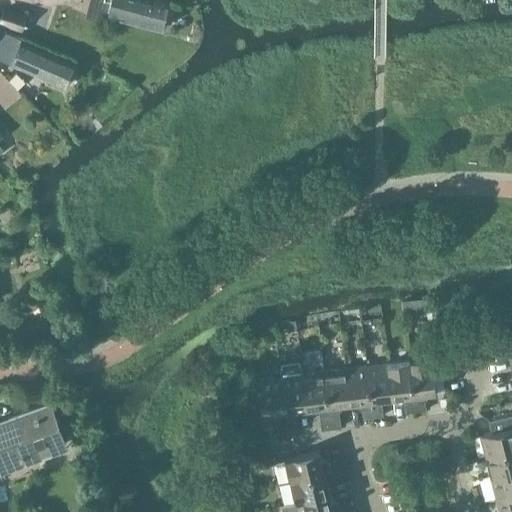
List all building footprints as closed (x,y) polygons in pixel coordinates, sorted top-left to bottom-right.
[(169,1),(165,0),(109,0),(106,12),(162,27),(169,1)] [(0,12),(0,23),(20,30),(25,17),(1,9),(0,12)] [(0,59),(64,87),(75,62),(0,29),(0,59)] [(432,357),(410,360),(415,400),(425,399),(428,396),(427,393),(437,392),(432,357)] [(410,360),(389,363),(393,397),(402,396),(402,399),(405,402),(415,400),(410,360)] [(389,363),(367,365),(372,400),(393,397),(389,363)] [(299,409),(307,408),(303,374),(302,364),(280,366),(281,376),(286,411),(287,417),(296,415),(299,412),(299,409)] [(367,365),(346,368),(350,403),(361,401),(362,407),(372,406),(367,365)] [(346,368),(324,371),(329,405),(329,411),(339,410),(342,407),(342,404),(350,403),(346,368)] [(303,374),(307,408),(315,407),(329,405),(324,371),(303,374)] [(287,417),(286,411),(281,376),(259,379),(263,414),(276,412),(277,418),(287,417)] [(425,399),(415,400),(417,412),(427,410),(425,399)] [(417,412),(415,400),(405,402),(407,413),(417,412)] [(0,425),(0,454),(3,462),(22,455),(24,459),(66,444),(50,402),(9,417),(11,422),(0,425)] [(372,406),(374,417),(384,416),(382,405),(372,406)] [(374,417),(372,406),(362,407),(364,418),(374,417)] [(329,411),(331,429),(341,428),(339,410),(329,411)] [(329,411),(319,413),(322,430),(331,429),(329,411)] [(481,435),(486,457),(511,450),(511,414),(489,421),(492,432),(481,435)] [(287,417),(288,428),(289,435),(299,433),(296,415),(287,417)] [(288,428),(287,417),(277,418),(278,429),(288,428)] [(511,450),(486,457),(492,478),(511,472),(511,450)] [(286,459),(291,481),(331,471),(328,461),(325,459),(322,460),(319,451),(286,459)] [(328,461),(331,471),(342,468),(339,459),(328,461)] [(331,471),(333,481),(344,478),(342,468),(331,471)] [(291,481),(297,502),(330,493),(328,485),(331,484),(333,481),(331,471),(291,481)] [(511,472),(492,478),(497,499),(511,495),(511,472)] [(297,502),(298,511),(341,511),(339,503),(335,501),(332,502),(330,493),(297,502)] [(511,511),(511,495),(497,499),(500,511),(511,511)] [(339,503),(341,511),(344,511),(352,510),(350,501),(339,503)]
